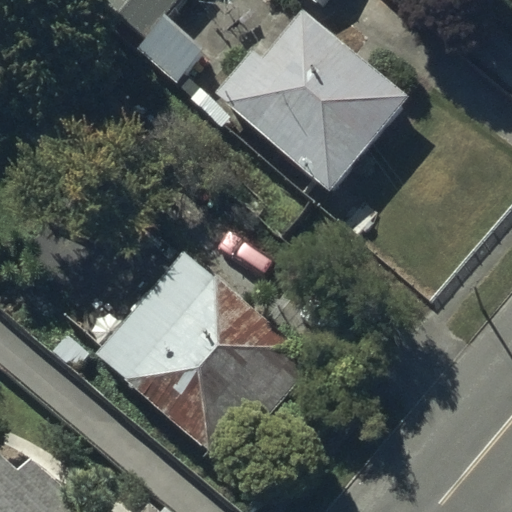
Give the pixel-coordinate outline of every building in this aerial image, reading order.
[(192,0),(112,0),(99,16),(146,55),(192,0)] [(336,0),(293,0),(320,21),(336,0)] [(511,0),(482,0),(511,24),(511,0)] [(257,74),(218,118),(333,218),(411,128),(307,38),(268,83),(257,74)] [(312,383),(184,275),(95,380),(223,488),(312,383)] [(0,511),(72,511),(38,481),(19,502),(0,484),(0,511)]
